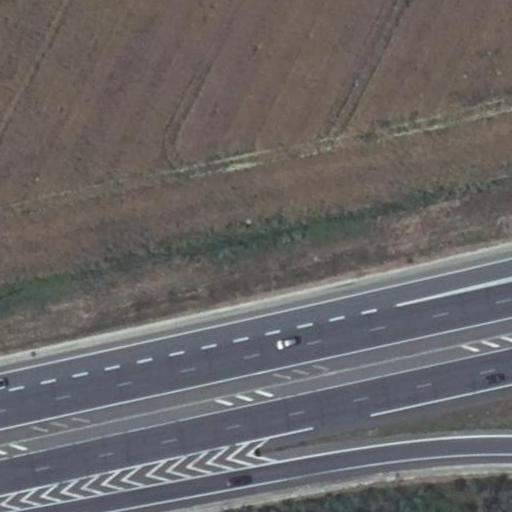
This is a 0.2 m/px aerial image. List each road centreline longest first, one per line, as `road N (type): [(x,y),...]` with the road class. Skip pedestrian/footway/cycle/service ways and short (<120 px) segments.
road 1 (motorway): [(0,476),(511,364)]
road 2 (motorway): [(46,511),(384,453),(511,444)]
road 3 (motorway): [(349,333),(0,409)]
road 4 (motorway): [(511,265),(391,296),(349,333)]
road 5 (motorway): [(511,297),(349,333)]
